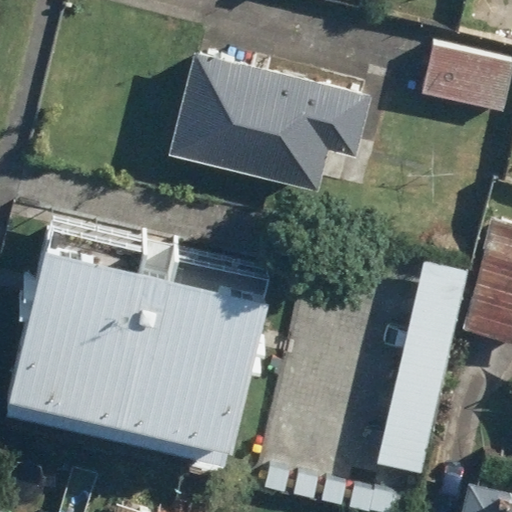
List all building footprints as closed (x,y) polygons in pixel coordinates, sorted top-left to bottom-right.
[(511,48),(440,33),(430,80),(511,97),(511,48)] [(201,36),(176,136),(326,173),(336,132),(370,140),(385,81),(201,36)] [(60,194),(10,389),(267,456),(318,261),(60,194)] [(511,331),(511,200),(494,197),(466,321),(511,331)] [(421,344),(457,350),(471,271),(400,258),(388,325),(423,331),(421,344)] [(511,511),(511,479),(481,472),(472,511),(511,511)] [(245,511),(124,487),(118,511),(245,511)]
